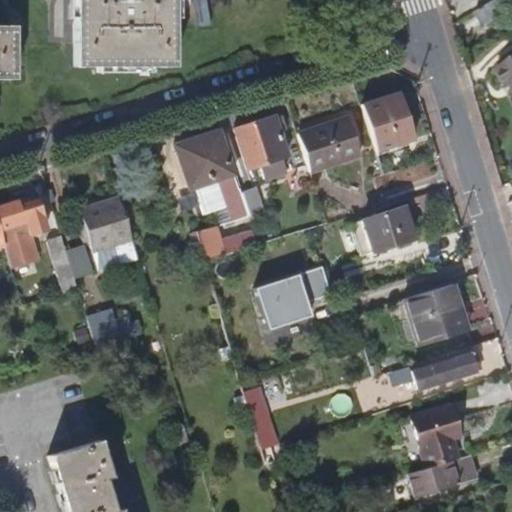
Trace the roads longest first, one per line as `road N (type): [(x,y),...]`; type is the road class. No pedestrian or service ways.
road 1 (residential): [(0,156),(426,26)]
road 2 (unclassified): [(511,306),(426,26)]
